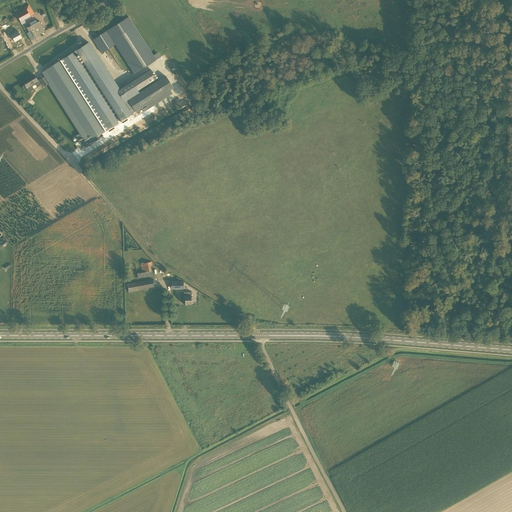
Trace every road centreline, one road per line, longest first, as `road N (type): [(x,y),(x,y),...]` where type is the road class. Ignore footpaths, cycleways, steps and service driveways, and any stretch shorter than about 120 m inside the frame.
road 1 (track): [(257,329),(150,256),(0,86)]
road 2 (primary): [(258,335),(0,335)]
road 3 (primary): [(511,350),(258,335)]
road 4 (track): [(293,409),(401,355),(511,362)]
road 5 (unclassified): [(344,511),(258,335)]
road 6 (track): [(293,409),(195,459),(175,511)]
road 7 (unclassified): [(0,67),(111,0)]
